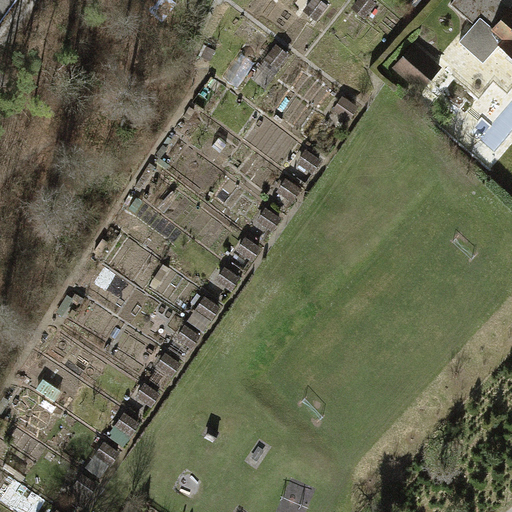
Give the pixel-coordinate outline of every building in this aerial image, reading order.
[(313,0),(306,9),(315,17),(325,5),(318,0),(313,0)] [(359,0),(354,7),(364,15),(374,3),(369,0),(359,0)] [(511,8),(502,0),(454,0),(451,4),(475,25),(481,19),(492,28),(452,75),(478,98),(492,80),(507,93),(511,88),(511,8)] [(276,46),(267,58),(277,66),(286,55),(276,46)] [(439,68),(413,46),(396,66),(421,88),(439,68)] [(343,98),(336,108),(348,117),(356,107),(343,98)] [(307,151),(299,161),(312,171),(319,161),(307,151)] [(287,180),(279,190),(292,199),(299,189),(287,180)] [(267,209),(259,220),(272,229),(279,218),(267,209)] [(246,239),(239,250),(252,258),(259,247),(246,239)] [(226,269),(218,279),(231,288),(238,277),(226,269)] [(205,298),(198,308),(211,317),(218,307),(205,298)] [(186,326),(178,337),(191,346),(198,335),(186,326)] [(166,354),(159,365),(171,373),(179,363),(166,354)] [(146,385),(139,395),(151,404),(158,394),(146,385)] [(125,414),(118,425),(130,433),(138,423),(125,414)] [(105,443),(98,454),(110,462),(118,452),(105,443)] [(83,475),(76,486),(88,495),(96,484),(83,475)]
